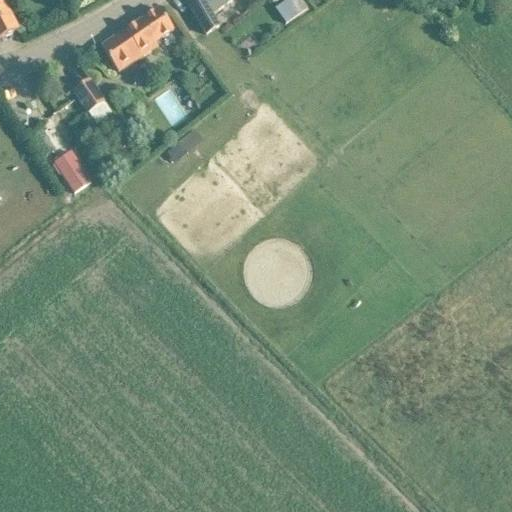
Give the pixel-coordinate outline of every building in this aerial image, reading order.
[(0,0),(0,41),(18,33),(0,0)] [(207,0),(203,3),(202,1),(189,8),(205,37),(218,30),(211,17),(231,3),(234,0),(207,0)] [(299,0),(290,0),(275,11),(286,26),(298,18),(307,11),(304,6),(299,0)] [(172,33),(158,13),(157,11),(100,49),(118,75),(156,50),(154,45),(172,33)] [(71,92),(87,115),(103,105),(88,81),(71,92)] [(88,183),(111,171),(95,140),(72,152),(88,183)]
